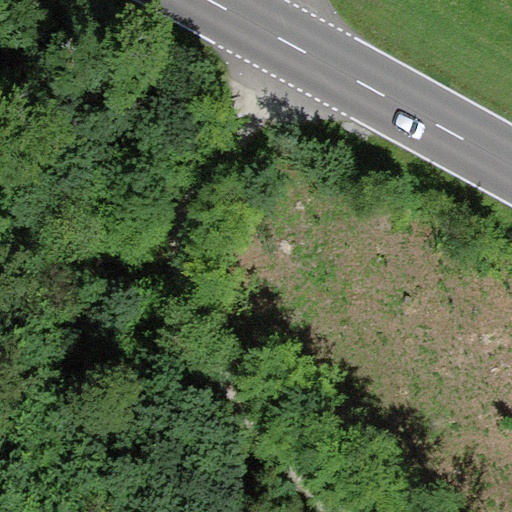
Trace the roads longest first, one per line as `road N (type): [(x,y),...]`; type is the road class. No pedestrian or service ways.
road 1 (track): [(261,40),(183,214),(179,267),(193,355),(327,511)]
road 2 (primary): [(511,180),(186,0)]
